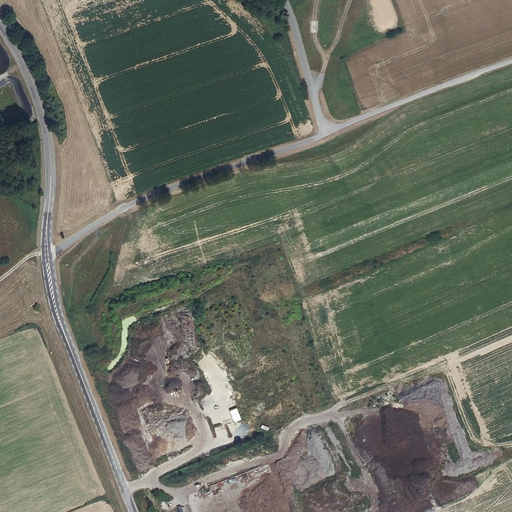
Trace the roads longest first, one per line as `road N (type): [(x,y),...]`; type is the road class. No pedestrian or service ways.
road 1 (unclassified): [(45,253),(132,201),(320,137)]
road 2 (tertiary): [(132,511),(67,343),(45,253)]
road 3 (tertiary): [(45,253),(45,127),(0,22)]
road 4 (unclassified): [(320,137),(511,61)]
road 5 (unclassified): [(320,137),(279,0)]
